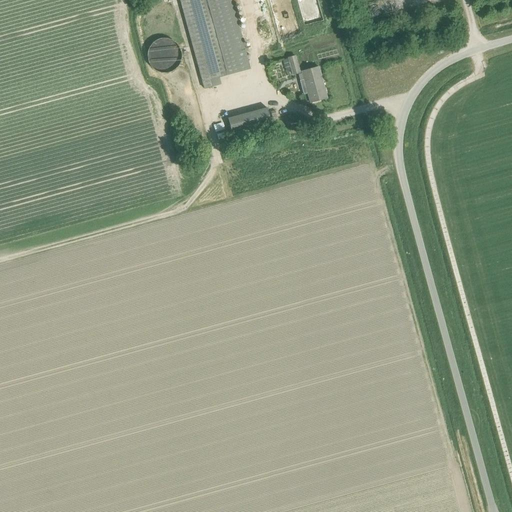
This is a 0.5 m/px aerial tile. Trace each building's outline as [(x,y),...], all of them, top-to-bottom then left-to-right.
[(218,77),(249,69),(230,0),(179,0),(203,89),(220,84),(218,77)] [(397,0),(400,9),(430,0),(397,0)] [(321,13),(278,23),(282,37),(324,27),(321,13)] [(164,39),(161,39),(158,39),(155,40),(152,42),(150,44),(148,46),(147,49),(146,52),(145,55),(145,58),(146,61),(147,64),(149,66),(151,69),(153,71),(156,72),(159,73),(162,73),(165,73),(168,73),(170,72),(173,70),(175,68),(177,66),(179,63),(180,60),(180,57),(180,54),(180,51),(178,48),(177,46),(175,43),(173,42),(170,40),(167,39),(164,39)] [(294,74),(299,73),(294,56),(290,58),(294,74)] [(309,103),(327,99),(318,67),(301,72),(303,80),(299,81),(303,95),(307,94),(309,103)] [(266,108),(227,118),(232,138),(272,128),(266,108)]
